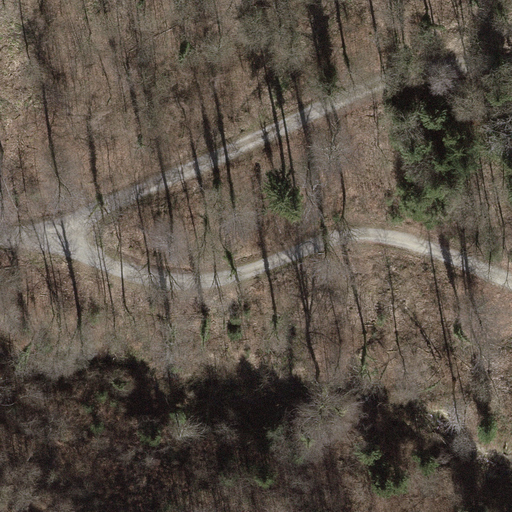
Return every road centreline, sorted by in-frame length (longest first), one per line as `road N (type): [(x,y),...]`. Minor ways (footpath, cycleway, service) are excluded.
road 1 (track): [(511,64),(443,67),(385,81),(51,226)]
road 2 (track): [(511,282),(428,246),(365,232),(224,278),(153,280),(111,268),(51,226)]
road 3 (track): [(351,0),(294,67),(250,142)]
